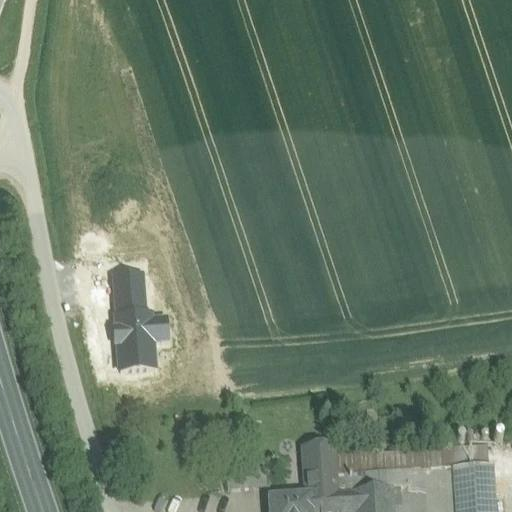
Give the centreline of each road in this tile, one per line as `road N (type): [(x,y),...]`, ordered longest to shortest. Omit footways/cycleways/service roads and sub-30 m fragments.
road 1 (track): [(0,95),(13,100),(59,334),(114,511)]
road 2 (primary): [(0,395),(38,511)]
